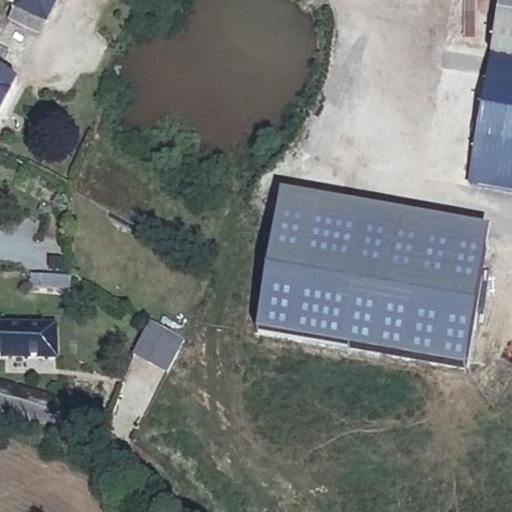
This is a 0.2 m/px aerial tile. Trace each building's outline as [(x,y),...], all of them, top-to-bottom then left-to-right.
[(59,0),(20,0),(17,8),(11,19),(42,35),(59,0)] [(511,0),(500,0),(468,172),(511,180),(511,0)] [(0,120),(19,84),(0,73),(0,71),(12,49),(0,42),(0,120)] [(511,180),(468,172),(468,177),(511,185),(511,180)] [(275,202),(483,244),(487,225),(279,183),(275,202)] [(459,363),(483,244),(275,202),(251,322),(459,363)] [(76,276),(40,275),(40,288),(76,289),(76,276)] [(154,325),(136,355),(150,363),(168,333),(154,325)] [(53,328),(0,327),(0,356),(53,357),(53,328)] [(187,344),(168,333),(150,363),(169,374),(187,344)]
